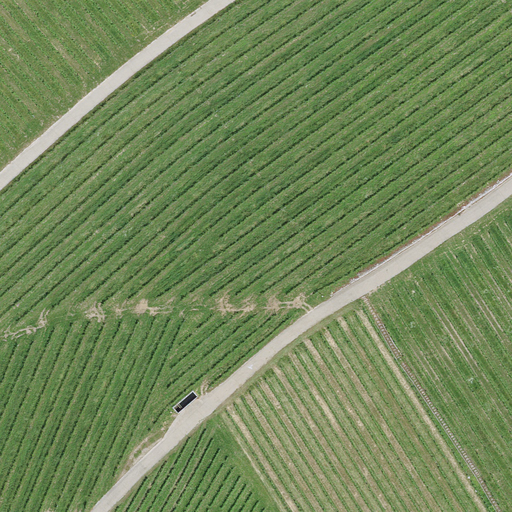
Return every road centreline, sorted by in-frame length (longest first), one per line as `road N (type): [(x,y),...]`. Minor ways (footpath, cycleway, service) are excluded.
road 1 (track): [(511,191),(309,322),(105,511)]
road 2 (track): [(0,189),(169,42),(232,0)]
